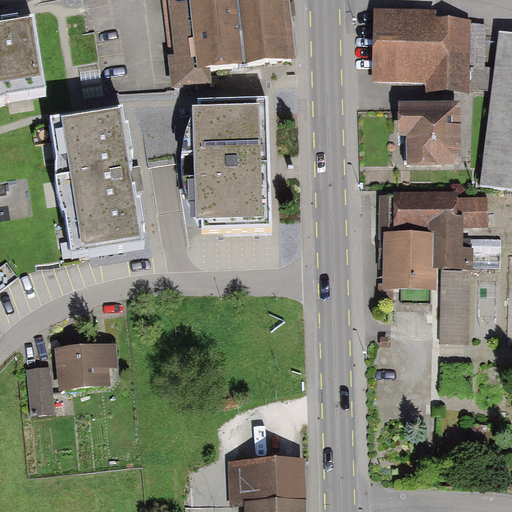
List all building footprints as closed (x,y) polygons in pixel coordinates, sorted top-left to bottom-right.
[(209,70),(296,62),(291,0),(168,0),(174,60),(171,60),(173,86),(210,82),(209,70)] [(374,12),(372,84),(428,86),(428,93),(469,95),(469,89),(492,89),(495,70),(485,68),(488,27),(470,25),(470,21),(435,20),(436,13),(374,12)] [(0,103),(43,97),(33,30),(0,34),(0,103)] [(511,34),(500,33),(495,70),(492,89),(481,188),(511,191),(511,34)] [(405,170),(462,169),(461,103),(398,104),(399,142),(405,141),(405,170)] [(201,233),(266,232),(263,113),(197,115),(201,233)] [(139,249),(120,122),(59,131),(78,258),(139,249)] [(384,235),(385,284),(380,284),(380,303),(393,302),(394,295),(442,295),(442,273),(475,273),(475,250),(463,250),(463,230),(488,231),(487,199),(459,200),(459,193),(393,194),(394,199),(380,199),(380,235),(384,235)] [(475,273),(442,273),(442,295),(440,344),(474,346),(475,273)] [(477,283),(476,334),(501,335),(501,283),(477,283)] [(56,350),(59,394),(111,390),(110,375),(119,374),(117,345),(56,350)] [(31,416),(54,415),(50,369),(28,371),(31,416)] [(229,505),(245,505),(304,504),(303,463),(228,464),(229,505)]
